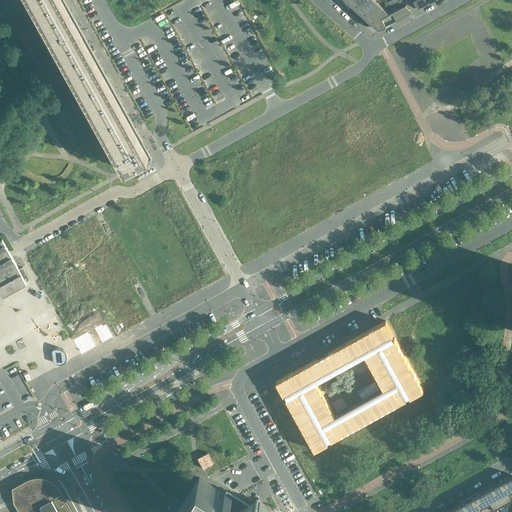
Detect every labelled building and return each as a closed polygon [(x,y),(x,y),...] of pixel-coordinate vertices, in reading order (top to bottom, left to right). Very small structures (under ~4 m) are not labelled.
[(127,169),(141,161),(151,156),(64,0),(30,0),(33,3),(34,5),(35,7),(37,10),(40,16),(47,29),(55,44),(62,57),(72,75),(76,81),(79,87),(81,91),(87,102),(94,115),(125,170),(127,168),(127,169)] [(247,36),(254,32),(236,0),(223,0),(228,8),(231,6),(247,36)] [(363,15),(381,6),(374,0),(368,0),(354,7),(363,15)] [(418,9),(433,0),(415,0),(414,1),(418,9)] [(379,30),(412,12),(406,5),(389,13),(389,14),(371,23),(379,30)] [(371,23),(389,14),(389,13),(381,6),(363,15),(371,23)] [(0,290),(3,295),(3,296),(27,283),(26,282),(30,280),(23,267),(19,269),(14,260),(13,257),(12,256),(10,252),(7,247),(6,245),(4,243),(3,239),(0,240),(0,290)] [(115,295),(117,292),(118,289),(118,287),(119,284),(119,282),(119,281),(119,279),(119,276),(118,273),(117,270),(115,267),(113,264),(111,262),(108,260),(105,258),(102,257),(99,256),(96,255),(92,255),(89,256),(86,256),(83,258),(80,259),(78,261),(77,261),(75,263),(73,266),(71,269),(70,272),(69,275),(68,279),(68,282),(69,285),(69,289),(70,290),(71,292),(72,295),(73,295),(74,297),(77,300),(79,302),(82,303),(85,305),(89,306),(92,306),(95,306),(99,306),(102,305),(105,304),(108,302),(110,300),(113,298),(115,295)] [(39,272),(40,271),(47,267),(49,266),(47,262),(45,263),(38,267),(36,268),(39,272)] [(393,334),(386,321),(328,353),(317,359),(276,381),(283,395),(285,394),(287,397),(286,398),(315,450),(328,443),(327,441),(330,439),(331,440),(406,399),(406,397),(409,395),(410,397),(424,390),(395,338),(393,338),(392,335),(391,335),(393,334)] [(8,342),(0,346),(0,400),(24,371),(8,342)] [(52,359),(52,360),(53,360),(53,361),(54,361),(55,362),(56,362),(57,363),(58,363),(59,363),(60,363),(61,363),(61,362),(62,362),(63,362),(64,361),(65,360),(66,359),(66,358),(67,357),(67,356),(67,355),(67,354),(67,353),(66,352),(66,351),(65,350),(64,349),(63,348),(62,348),(62,347),(61,347),(60,347),(59,347),(58,347),(57,347),(56,347),(55,348),(54,348),(54,349),(53,349),(53,350),(53,355),(53,359),(52,359)] [(198,458),(199,460),(204,469),(214,463),(208,452),(198,458)] [(511,475),(503,481),(511,496),(511,475)] [(73,511),(61,490),(60,489),(59,487),(59,486),(57,485),(56,483),(54,482),(53,481),(51,480),(50,479),(47,478),(45,478),(44,477),(42,477),(40,477),(37,477),(35,477),(32,478),(30,479),(27,480),(13,487),(13,488),(15,502),(20,511),(40,511),(43,511),(44,511),(73,511)] [(266,511),(259,498),(250,503),(247,505),(232,496),(233,496),(226,492),(225,493),(199,478),(198,480),(194,487),(190,485),(187,491),(190,493),(178,511),(266,511)] [(511,498),(511,496),(503,481),(494,486),(503,503),(511,499),(511,498)] [(503,503),(494,486),(484,492),(493,509),(495,508),(503,503)] [(493,509),(484,492),(474,497),(481,511),(487,511),(491,510),(493,509)] [(469,497),(463,500),(464,502),(469,511),(481,511),(474,497),(470,499),(469,497)] [(455,508),(457,511),(469,511),(464,502),(455,508)]
